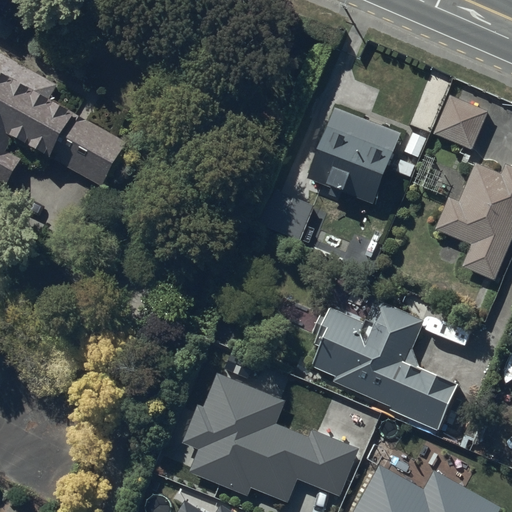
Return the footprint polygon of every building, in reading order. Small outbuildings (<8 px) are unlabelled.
[(66,82),(0,48),(0,177),(13,184),(23,163),(14,158),(20,147),(109,192),(135,141),(56,101),(66,82)] [(489,112),(449,97),(435,137),(475,152),(489,112)] [(405,138),(337,110),(308,183),(376,211),(405,138)] [(511,239),(511,169),(507,167),(504,175),(476,163),(459,203),(451,199),(437,231),(474,247),(465,267),(495,280),(511,239)] [(328,217),(278,194),(261,229),(312,253),(328,217)] [(424,324),(382,305),(372,327),(325,306),(312,338),(326,344),(315,370),(337,379),(333,387),(439,433),(459,389),(406,366),(424,324)] [(203,407),(198,405),(182,443),(199,450),(189,473),(248,497),(252,487),(288,502),(297,480),(339,497),(359,448),(312,428),(309,436),(277,423),(286,400),(217,372),(203,407)] [(499,511),(502,508),(435,471),(424,490),(380,465),(353,511),(499,511)] [(235,511),(220,502),(213,511),(203,511),(185,500),(176,511),(235,511)]
